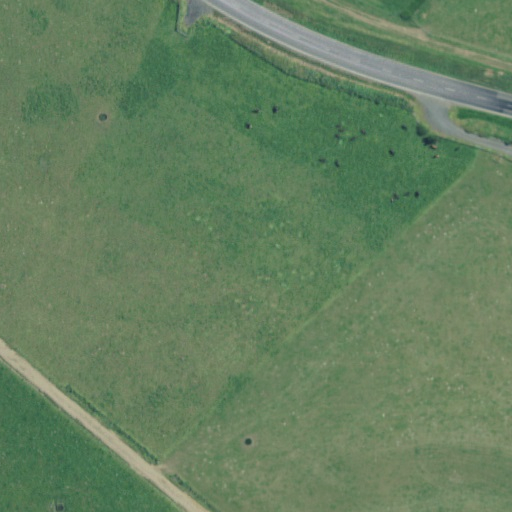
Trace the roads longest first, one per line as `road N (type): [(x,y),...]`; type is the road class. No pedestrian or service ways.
road 1 (track): [(0,301),(242,511)]
road 2 (tertiary): [(511,106),(325,47),(227,0)]
road 3 (track): [(333,0),(511,65)]
